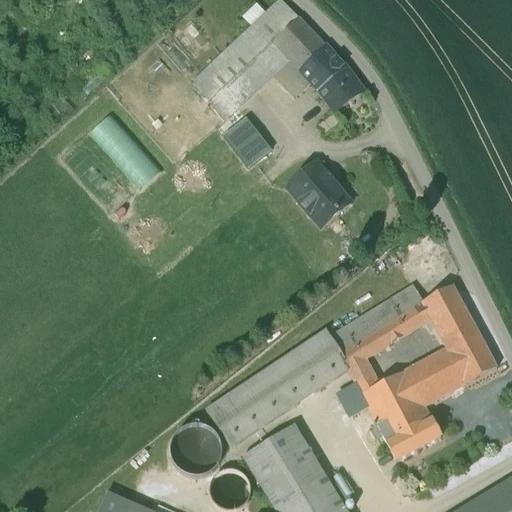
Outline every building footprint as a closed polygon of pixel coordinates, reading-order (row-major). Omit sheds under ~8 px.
[(279,4),(193,85),(224,125),(288,64),(272,46),(298,23),(279,4)] [(249,25),(261,13),(254,6),(242,18),(249,25)] [(346,72),(298,23),(272,46),(288,64),(310,86),(334,116),(363,95),(346,72)] [(139,190),(159,172),(109,117),(89,134),(139,190)] [(271,154),(245,122),(221,140),(247,173),(271,154)] [(316,164),(283,192),(319,234),(352,206),(316,164)] [(325,334),(204,414),(229,453),(346,375),(359,397),(378,387),(366,363),(428,326),(443,353),(412,369),(425,412),(495,371),(452,290),(422,306),(412,288),(329,340),(325,334)] [(378,387),(359,397),(394,466),(440,443),(425,412),(412,369),(378,387)] [(342,511),(292,430),(241,462),(272,511),(342,511)] [(248,479),(211,472),(205,504),(242,511),(248,479)] [(511,511),(511,482),(462,511),(511,511)] [(140,511),(106,497),(99,511),(140,511)]
